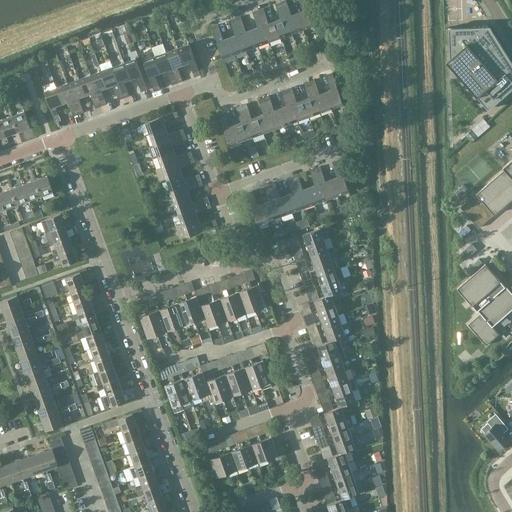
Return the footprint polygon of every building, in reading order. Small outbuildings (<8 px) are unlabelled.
[(285,0),(280,2),(292,34),(303,30),(297,13),(291,15),(285,0)] [(299,0),(303,11),(297,13),(303,30),(315,25),(305,0),(299,0)] [(280,38),(292,34),(280,2),(275,4),(280,19),(274,21),(280,38)] [(269,42),(280,38),(274,21),(268,23),(263,9),(258,10),(269,42)] [(258,46),(269,42),(258,10),(252,12),(258,27),(252,29),(258,46)] [(240,17),(235,19),(246,50),(258,46),(252,29),(245,31),(240,17)] [(246,50),(235,19),(230,21),(235,35),(229,37),(235,54),(246,50)] [(223,58),(235,54),(229,37),(223,40),(217,25),(212,27),(223,58)] [(511,63),(489,26),(448,27),(449,58),(445,60),(488,110),(511,88),(511,63)] [(189,43),(177,48),(183,64),(189,62),(194,77),(200,75),(189,43)] [(264,66),(274,64),(270,44),(261,46),(264,66)] [(177,48),(166,52),(177,83),(182,81),(177,66),(183,64),(177,48)] [(154,56),(160,72),(166,70),(172,85),(177,83),(166,52),(154,56)] [(154,74),(160,72),(154,56),(143,60),(154,91),(159,89),(154,74)] [(135,58),(124,62),(130,79),(136,77),(141,92),(147,90),(135,58)] [(124,62),(112,66),(124,97),(129,96),(123,81),(130,79),(124,62)] [(101,70),(107,87),(113,84),(118,99),(124,97),(112,66),(101,70)] [(101,89),(107,87),(101,70),(90,74),(101,106),(106,104),(101,89)] [(250,81),(248,74),(247,73),(243,71),(241,72),(245,83),(250,81)] [(331,89),(325,91),(331,108),(343,104),(332,73),(326,75),(331,89)] [(96,108),(101,106),(90,74),(78,78),(84,95),(90,93),(96,108)] [(78,78),(67,82),(78,114),(83,112),(78,97),(84,95),(78,78)] [(314,79),(309,81),(320,113),(331,108),(325,91),(319,93),(314,79)] [(320,113),(309,81),(303,83),(308,97),(302,100),(308,116),(320,113)] [(56,86),(61,103),(68,101),(73,116),(78,114),(67,82),(56,86)] [(55,105),(61,103),(56,86),(44,90),(55,122),(61,120),(55,105)] [(297,121),(308,116),(302,100),(297,102),(292,87),(286,89),(297,121)] [(286,105),(280,108),(286,125),(297,121),(286,89),(281,91),(286,105)] [(269,95),(263,97),(274,129),(286,125),(280,108),(274,110),(269,95)] [(263,114),(257,116),(263,133),(274,129),(263,97),(258,99),(263,114)] [(263,133),(257,116),(251,118),(246,103),(241,105),(252,136),(263,133)] [(240,141),(252,136),(241,105),(235,107),(240,122),(235,124),(240,141)] [(24,111),(11,115),(17,131),(29,127),(24,111)] [(145,122),(149,134),(166,128),(164,122),(178,116),(176,111),(145,122)] [(229,145),(240,141),(235,124),(229,126),(224,111),(218,113),(229,145)] [(11,115),(0,119),(0,121),(5,136),(17,131),(11,115)] [(149,134),(153,145),(185,134),(183,128),(168,134),(166,128),(149,134)] [(157,156),(174,150),(172,144),(187,139),(185,134),(153,145),(157,156)] [(176,156),(174,150),(157,156),(161,167),(193,156),(191,151),(176,156)] [(195,161),(193,156),(161,167),(165,179),(182,173),(180,167),(195,161)] [(511,158),(502,167),(503,169),(476,193),(460,207),(478,228),(494,214),(511,198),(511,158)] [(337,176),(331,178),(337,195),(349,191),(337,160),(332,162),(337,176)] [(337,195),(331,178),(325,181),(320,166),(314,168),(326,199),(337,195)] [(314,184),(308,187),(314,203),(326,199),(314,168),(309,170),(314,184)] [(165,179),(169,190),(201,179),(199,174),(184,179),(182,173),(165,179)] [(314,203),(308,187),(302,189),(297,174),(292,176),(303,207),(314,203)] [(47,175),(35,180),(40,196),(53,191),(47,175)] [(292,192),(286,195),(292,211),(303,207),(292,176),(286,178),(292,192)] [(169,190),(173,202),(190,196),(188,190),(203,184),(201,179),(169,190)] [(35,180),(23,184),(28,200),(40,196),(35,180)] [(274,182),(269,184),(280,215),(292,211),(286,195),(280,197),(274,182)] [(23,184),(11,188),(16,204),(28,200),(23,184)] [(280,215),(269,184),(264,186),(269,200),(263,203),(269,219),(280,215)] [(0,195),(5,208),(16,204),(11,188),(0,192),(0,195)] [(258,224),(269,219),(263,203),(257,205),(252,190),(246,192),(258,224)] [(173,202),(177,213),(209,202),(207,196),(192,202),(190,196),(173,202)] [(181,224),(198,218),(196,212),(211,207),(209,202),(177,213),(181,224)] [(319,218),(327,214),(324,209),(316,214),(319,218)] [(45,232),(50,230),(65,225),(61,213),(46,218),(46,219),(41,221),(45,232)] [(200,224),(198,218),(181,224),(186,236),(217,225),(215,219),(200,224)] [(296,224),(286,228),(288,233),(298,229),(296,224)] [(65,225),(50,230),(54,242),(69,236),(65,225)] [(9,231),(11,237),(24,233),(22,227),(9,231)] [(320,228),(302,234),(306,245),(323,239),(320,228)] [(129,239),(137,236),(135,229),(126,232),(129,239)] [(11,237),(14,243),(26,239),(24,233),(11,237)] [(73,248),(69,236),(54,242),(56,248),(52,250),(53,255),(73,248)] [(14,243),(16,249),(28,245),(26,239),(14,243)] [(323,239),(306,245),(310,255),(327,249),(323,239)] [(49,240),(37,243),(40,251),(51,248),(49,240)] [(16,249),(18,255),(30,250),(28,245),(16,249)] [(77,260),(73,248),(53,255),(55,261),(60,259),(62,265),(77,260)] [(327,249),(310,255),(313,265),(313,266),(331,259),(327,249)] [(18,255),(20,261),(32,256),(30,250),(18,255)] [(20,261),(22,267),(34,262),(32,256),(20,261)] [(313,265),(308,267),(309,271),(315,269),(317,276),(335,269),(340,268),(336,257),(331,259),(313,266),(313,265)] [(34,262),(22,267),(24,272),(36,268),(36,267),(34,262)] [(473,274),(469,277),(457,288),(477,311),(477,310),(480,313),(467,324),(486,345),(499,334),(492,326),(511,308),(511,293),(505,285),(504,286),(495,275),(485,263),(473,274)] [(38,274),(36,268),(24,272),(26,278),(38,274)] [(335,269),(317,276),(321,286),(338,280),(344,278),(340,268),(335,269)] [(0,280),(8,278),(6,272),(0,274),(0,280)] [(66,290),(69,289),(84,284),(79,272),(64,277),(67,284),(64,285),(66,290)] [(0,287),(10,283),(8,278),(0,280),(0,287)] [(338,280),(321,286),(324,297),(331,294),(342,290),(338,280)] [(69,289),(73,301),(88,295),(84,284),(69,289)] [(257,285),(247,288),(254,309),(264,305),(257,285)] [(247,288),(237,291),(245,312),(254,309),(247,288)] [(237,291),(228,295),(235,316),(245,312),(237,291)] [(0,299),(0,306),(2,313),(20,306),(16,294),(0,299)] [(324,297),(313,301),(317,311),(334,304),(331,294),(324,297)] [(92,307),(88,295),(73,301),(77,312),(92,307)] [(218,298),(226,319),(227,324),(230,323),(229,318),(235,316),(228,295),(218,298)] [(196,296),(187,299),(194,319),(203,316),(199,305),(196,296)] [(218,298),(209,302),(216,322),(226,319),(218,298)] [(187,299),(177,302),(184,323),(194,319),(187,299)] [(177,302),(168,306),(175,326),(184,323),(177,302)] [(209,302),(199,305),(203,316),(204,316),(207,326),(216,322),(209,302)] [(334,304),(317,311),(321,321),(338,315),(334,304)] [(20,306),(2,313),(6,324),(24,318),(20,306)] [(168,306),(158,309),(165,329),(175,326),(168,306)] [(81,324),(96,319),(92,307),(77,312),(70,315),(72,320),(79,317),(81,324)] [(156,333),(165,329),(158,309),(149,312),(156,333)] [(146,336),(156,333),(149,312),(139,316),(146,336)] [(358,317),(359,325),(372,323),(370,314),(358,317)] [(338,315),(321,321),(324,331),(342,325),(338,315)] [(6,324),(10,336),(29,329),(24,318),(6,324)] [(100,330),(96,319),(81,324),(83,330),(76,332),(78,338),(85,336),(100,330)] [(342,325),(324,331),(328,341),(338,338),(345,335),(342,325)] [(363,337),(372,335),(370,326),(361,329),(363,337)] [(10,336),(15,348),(33,341),(29,329),(10,336)] [(85,336),(89,347),(104,342),(100,330),(85,336)] [(328,341),(317,345),(320,356),(342,348),(338,338),(328,341)] [(33,341),(15,348),(19,359),(37,353),(33,341)] [(104,342),(89,347),(94,359),(108,354),(104,342)] [(342,348),(320,356),(324,366),(341,360),(346,358),(342,348)] [(39,360),(37,353),(19,359),(23,371),(52,361),(51,359),(44,361),(43,359),(39,360)] [(113,365),(108,354),(94,359),(98,371),(113,365)] [(263,360),(253,363),(260,384),(270,381),(263,360)] [(341,360),(324,366),(328,376),(345,370),(341,360)] [(53,364),(52,361),(23,371),(27,383),(45,376),(42,366),(45,364),(46,367),(53,364)] [(253,363),(243,367),(251,388),(260,384),(253,363)] [(93,373),(97,384),(117,377),(113,365),(98,371),(93,373)] [(241,391),(251,388),(243,367),(234,370),(241,391)] [(234,370),(224,373),(232,394),(241,391),(234,370)] [(345,370),(328,376),(331,386),(348,380),(345,370)] [(202,371),(192,374),(200,395),(209,392),(205,380),(202,371)] [(222,398),(232,394),(224,373),(215,377),(222,398)] [(190,398),(200,395),(192,374),(183,377),(190,398)] [(45,376),(27,383),(31,394),(49,388),(45,376)] [(104,388),(106,394),(121,389),(117,377),(97,384),(96,385),(98,391),(104,388)] [(188,399),(190,398),(183,377),(174,381),(183,408),(190,406),(188,399)] [(212,401),(222,398),(215,377),(205,380),(209,392),(212,401)] [(348,380),(331,386),(335,397),(352,390),(357,389),(353,378),(348,380)] [(183,408),(174,381),(164,384),(173,412),(175,411),(177,412),(180,410),(181,409),(183,408)] [(54,399),(49,388),(31,394),(35,406),(54,399)] [(121,389),(106,394),(100,396),(102,402),(108,400),(110,406),(125,401),(121,389)] [(352,390),(335,397),(339,407),(340,406),(356,401),(352,390)] [(54,399),(35,406),(39,418),(58,411),(54,399)] [(339,407),(323,412),(327,423),(344,416),(340,406),(339,407)] [(62,423),(58,411),(39,418),(44,430),(62,423)] [(120,424),(122,429),(136,424),(132,412),(110,420),(112,427),(120,424)] [(492,428),(484,435),(499,451),(510,441),(504,434),(509,429),(496,414),(487,422),(492,428)] [(344,416),(327,423),(331,433),(348,427),(352,425),(349,415),(344,416)] [(136,424),(122,429),(126,441),(140,436),(136,424)] [(80,431),(82,437),(93,433),(91,427),(80,431)] [(348,427),(331,433),(334,443),(352,437),(348,427)] [(95,440),(93,433),(82,437),(84,444),(95,440)] [(49,440),(51,446),(62,442),(60,436),(49,440)] [(145,448),(140,436),(126,441),(130,453),(145,448)] [(352,437),(334,443),(338,453),(344,451),(355,447),(359,446),(355,436),(352,437)] [(271,437),(261,440),(267,458),(277,454),(271,437)] [(97,446),(95,440),(84,444),(86,450),(97,446)] [(261,440),(250,444),(257,461),(267,458),(261,440)] [(51,446),(52,448),(53,452),(64,448),(62,442),(51,446)] [(250,444),(240,447),(246,465),(257,461),(250,444)] [(100,452),(97,446),(86,450),(88,456),(100,452)] [(236,468),(246,465),(240,447),(230,451),(236,468)] [(58,465),(57,464),(55,458),(53,452),(52,448),(40,452),(46,469),(58,465)] [(64,448),(53,452),(55,458),(67,454),(64,448)] [(149,459),(145,448),(130,453),(134,465),(149,459)] [(230,451),(220,455),(226,472),(236,468),(230,451)] [(338,453),(327,458),(330,468),(347,462),(344,451),(338,453)] [(40,452),(28,456),(35,474),(46,469),(40,452)] [(102,458),(100,452),(88,456),(91,462),(102,458)] [(67,454),(55,458),(57,464),(69,460),(67,454)] [(215,476),(226,472),(220,455),(209,458),(215,476)] [(28,456),(17,460),(23,478),(35,474),(28,456)] [(104,465),(102,458),(91,462),(93,469),(104,465)] [(132,479),(138,476),(153,471),(149,459),(134,465),(135,465),(128,468),(132,479)] [(17,460),(5,464),(11,482),(23,478),(17,460)] [(57,464),(58,465),(59,470),(71,466),(69,460),(57,464)] [(347,462),(330,468),(334,478),(351,472),(347,462)] [(5,464),(0,465),(0,485),(11,482),(5,464)] [(106,471),(104,465),(93,469),(95,475),(106,471)] [(59,470),(61,476),(73,472),(71,466),(59,470)] [(109,477),(106,471),(95,475),(97,481),(109,477)] [(135,486),(136,490),(157,483),(153,471),(138,476),(141,484),(135,486)] [(61,476),(63,481),(75,477),(73,472),(61,476)] [(351,472),(334,478),(338,488),(355,482),(351,472)] [(77,483),(75,477),(63,481),(65,487),(77,483)] [(111,483),(109,477),(97,481),(99,487),(111,483)] [(355,482),(338,488),(342,499),(348,496),(359,492),(362,491),(358,481),(355,482)] [(113,490),(111,483),(99,487),(102,494),(113,490)] [(161,495),(157,483),(136,490),(138,496),(145,493),(147,500),(161,495)] [(115,496),(113,490),(102,494),(104,500),(115,496)] [(37,498),(39,503),(50,499),(48,493),(37,498)] [(161,495),(147,500),(151,511),(166,506),(161,495)] [(118,502),(115,496),(104,500),(106,506),(118,502)] [(342,499),(326,504),(329,511),(335,511),(347,508),(352,506),(348,496),(342,499)] [(53,505),(50,499),(39,503),(41,509),(53,505)] [(109,511),(120,508),(118,502),(106,506),(107,511),(109,511)]
